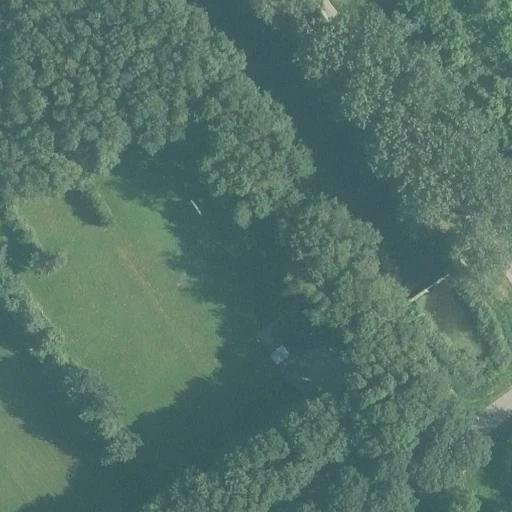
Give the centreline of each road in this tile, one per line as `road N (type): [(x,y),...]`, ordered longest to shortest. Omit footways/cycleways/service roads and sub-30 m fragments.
road 1 (unclassified): [(511,274),(320,0)]
road 2 (unclassified): [(361,511),(511,403)]
